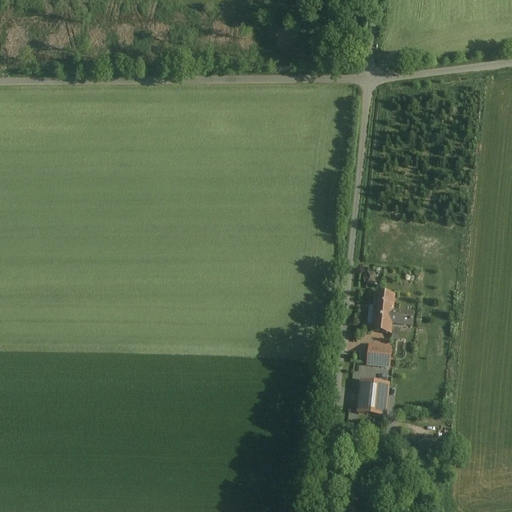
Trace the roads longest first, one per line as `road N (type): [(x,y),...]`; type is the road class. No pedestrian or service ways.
road 1 (unclassified): [(326,511),(369,79)]
road 2 (unclassified): [(369,79),(0,79)]
road 3 (unclassified): [(369,79),(511,63)]
